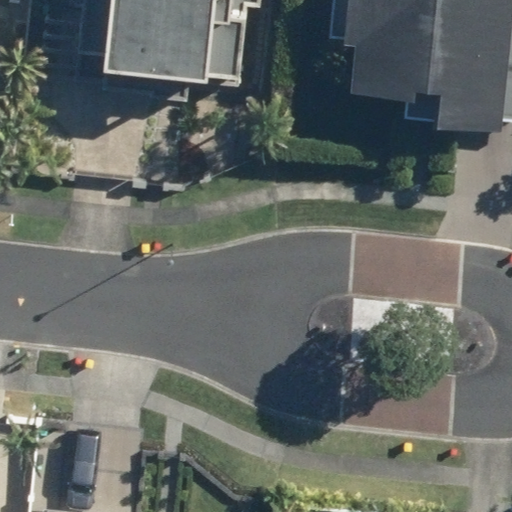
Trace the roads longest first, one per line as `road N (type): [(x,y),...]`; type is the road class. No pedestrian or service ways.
road 1 (residential): [(511,401),(308,390),(192,311)]
road 2 (residential): [(192,311),(328,263),(511,287)]
road 3 (residential): [(0,290),(192,311)]
